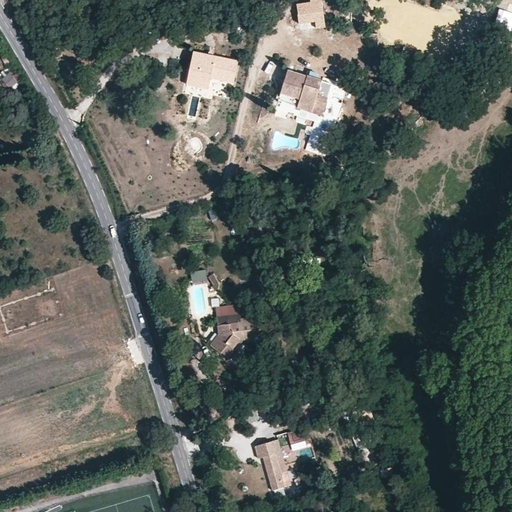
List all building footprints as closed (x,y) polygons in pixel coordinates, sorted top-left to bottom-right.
[(298,6),(300,24),(325,21),(322,0),(317,0),(312,1),(312,4),(298,6)] [(490,34),(506,39),(511,21),(511,0),(509,0),(505,0),(502,10),(499,8),(490,34)] [(325,21),(300,24),(301,31),(326,28),(325,21)] [(236,84),(240,64),(196,54),(189,87),(211,92),(214,79),(236,84)] [(0,84),(7,92),(19,80),(7,67),(0,73),(0,84)] [(307,102),(305,111),(326,117),(333,92),(321,89),(323,82),(290,72),(283,95),(307,102)] [(280,104),(305,111),(307,102),(283,95),(280,104)] [(206,272),(192,273),(193,282),(207,280),(206,272)] [(213,275),(210,278),(215,286),(219,284),(213,275)] [(218,324),(222,323),(244,321),(243,317),(241,303),(216,306),(218,324)] [(232,343),(238,347),(241,340),(265,338),(263,315),(243,317),(244,321),(222,323),(223,334),(215,344),(226,352),(232,343)] [(304,344),(299,318),(284,320),(289,347),(304,344)] [(239,348),(238,347),(232,343),(226,352),(234,357),(239,348)] [(291,487),(279,441),(256,447),(259,460),(264,459),(273,492),(291,487)]
